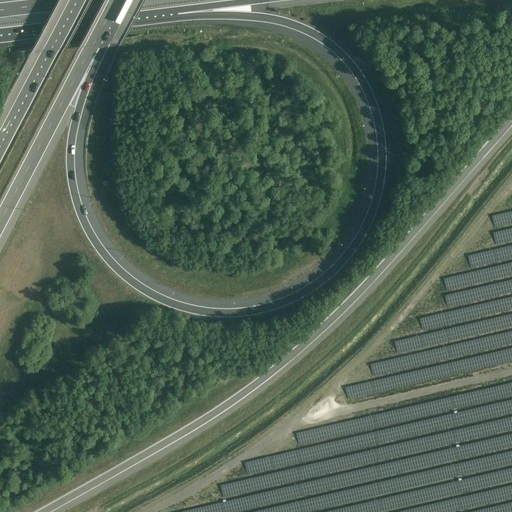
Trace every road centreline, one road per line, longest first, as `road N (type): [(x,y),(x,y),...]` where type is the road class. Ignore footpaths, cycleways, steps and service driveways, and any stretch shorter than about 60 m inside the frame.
road 1 (motorway): [(181,10),(309,31),(353,67),(371,101),(380,182),(361,236),(323,280),(268,308),(176,306),(120,276),(103,256),(85,229),(70,177),(92,44)]
road 2 (motorway): [(47,511),(203,423),(297,352),(511,122)]
road 3 (motorway): [(0,222),(92,44)]
road 4 (motorway): [(0,32),(181,10)]
road 5 (motorway): [(81,0),(0,154)]
